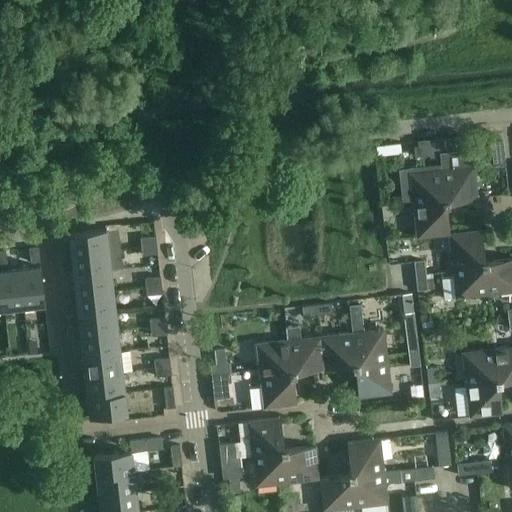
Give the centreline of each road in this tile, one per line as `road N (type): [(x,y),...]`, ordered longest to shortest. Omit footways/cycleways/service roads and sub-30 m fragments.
road 1 (residential): [(40,207),(105,178),(156,190),(177,240),(195,420)]
road 2 (residential): [(195,420),(314,407),(327,428),(362,431),(511,414)]
road 3 (residential): [(69,441),(40,207)]
road 4 (residential): [(374,134),(503,117)]
road 5 (residential): [(69,441),(195,420)]
